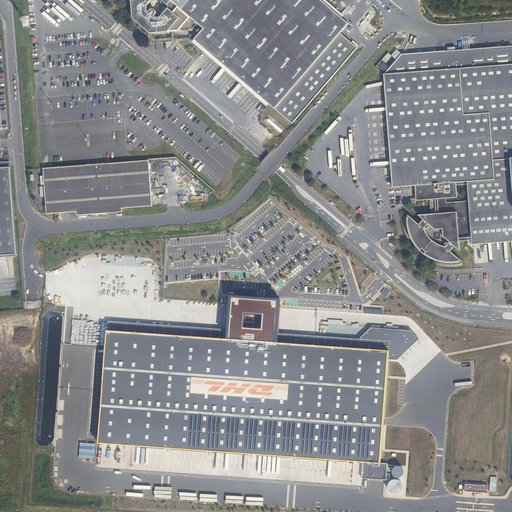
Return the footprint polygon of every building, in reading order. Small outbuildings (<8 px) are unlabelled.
[(199,26),(192,20),(179,10),(168,0),(133,0),(132,1),(133,9),(135,10),(133,12),(133,21),(141,20),(150,28),(151,35),(159,35),(161,33),(163,34),(169,34),(171,32),(173,33),(181,33),(183,31),(185,33),(194,32),(199,26)] [(168,0),(179,10),(192,20),(199,26),(203,30),(195,41),(257,95),(276,110),(331,45),(348,25),(331,9),(320,0),(168,0)] [(364,7),(360,12),(365,16),(369,12),(364,7)] [(511,47),(403,56),(385,76),(408,74),(511,66),(511,47)] [(511,66),(408,74),(385,76),(393,187),(416,186),(417,201),(434,200),(434,202),(435,214),(435,215),(420,216),(424,220),(419,226),(409,217),(411,235),(417,244),(421,250),(422,249),(423,248),(425,251),(427,252),(427,253),(426,254),(431,257),(442,262),(460,261),(450,252),(455,247),(459,251),(459,242),(472,241),(473,246),(511,242),(511,66)] [(149,161),(46,168),(49,213),(79,210),(79,215),(123,212),(123,208),(153,205),(149,161)] [(0,256),(17,256),(10,168),(0,168),(0,256)] [(110,287),(158,288),(158,275),(154,272),(154,267),(151,268),(151,270),(147,276),(147,280),(144,272),(146,270),(141,270),(141,273),(137,275),(135,273),(128,273),(128,278),(124,280),(130,280),(127,284),(145,284),(150,283),(151,286),(114,286),(123,283),(118,280),(117,275),(115,277),(112,276),(112,283),(116,285),(110,287)] [(382,294),(386,298),(391,292),(386,289),(382,294)] [(107,331),(99,443),(361,462),(360,478),(386,480),(388,464),(381,463),(388,361),(389,351),(278,343),(279,333),(281,301),(231,297),(229,330),(228,339),(107,331)] [(108,321),(107,331),(228,339),(229,330),(108,321)] [(279,333),(278,343),(389,351),(388,361),(400,362),(419,339),(412,331),(370,328),(360,339),(279,333)] [(80,473),(96,474),(97,443),(81,442),(80,473)] [(396,475),(405,475),(405,468),(397,467),(396,475)] [(398,494),(407,489),(401,478),(391,483),(398,494)] [(488,486),(466,484),(465,491),(488,493),(488,486)]
